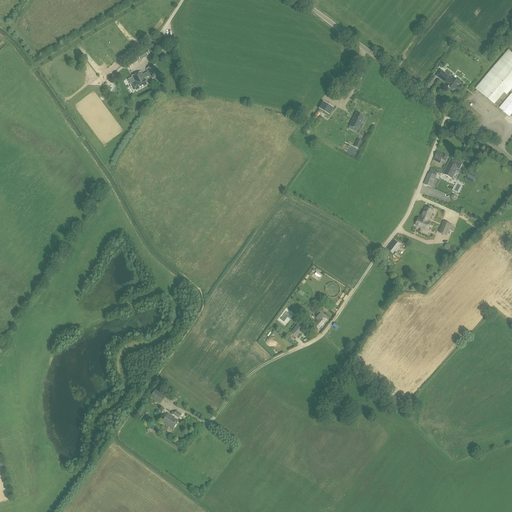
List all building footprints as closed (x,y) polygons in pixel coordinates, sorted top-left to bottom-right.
[(137,55),(140,60),(150,54),(147,49),(137,55)] [(511,116),(511,94),(510,95),(508,94),(511,89),(511,52),(511,53),(508,50),(476,88),(510,117),(511,116)] [(146,69),(148,72),(150,76),(151,79),(161,75),(156,64),(146,69)] [(447,86),(453,91),(454,89),(455,90),(458,86),(458,87),(461,83),(453,77),(452,78),(441,70),(436,76),(448,85),(447,86)] [(150,76),(148,72),(143,74),(141,72),(132,76),(135,82),(132,84),(136,91),(148,85),(145,79),(145,80),(145,78),(150,76)] [(318,109),(329,115),(333,108),(323,101),(318,109)] [(349,126),(358,130),(364,116),(356,112),(349,126)] [(354,146),(359,148),(362,141),(358,139),(354,146)] [(442,160),(445,162),(447,157),(444,155),(444,154),(437,151),(434,158),(441,161),(442,160)] [(443,173),(453,178),(457,171),(458,171),(459,169),(460,169),(462,164),(451,158),(443,173)] [(424,184),(432,187),(437,176),(429,172),(424,184)] [(423,215),(421,218),(428,221),(433,210),(426,207),(424,211),(422,215),(423,215)] [(431,222),(428,221),(421,218),(419,217),(416,225),(427,230),(431,222)] [(443,221),(441,227),(450,231),(452,225),(443,221)] [(450,231),(441,227),(438,233),(447,236),(450,231)] [(388,249),(393,254),(400,245),(394,241),(388,249)] [(301,319),(304,322),(310,316),(306,313),(301,319)] [(312,324),(319,330),(328,321),(320,314),(315,319),(316,320),(312,324)] [(291,332),(296,337),(304,328),(299,323),(291,332)] [(150,397),(160,404),(165,397),(161,393),(164,389),(161,387),(157,391),(155,389),(150,397)] [(162,422),(172,429),(179,421),(168,413),(162,422)]
